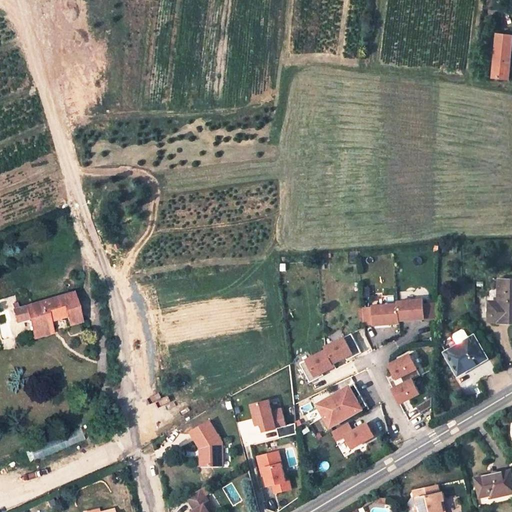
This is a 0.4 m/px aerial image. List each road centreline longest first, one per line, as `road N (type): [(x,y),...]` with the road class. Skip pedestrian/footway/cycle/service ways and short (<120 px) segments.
road 1 (track): [(129,381),(108,275),(81,214),(19,0)]
road 2 (secondary): [(309,511),(511,390)]
